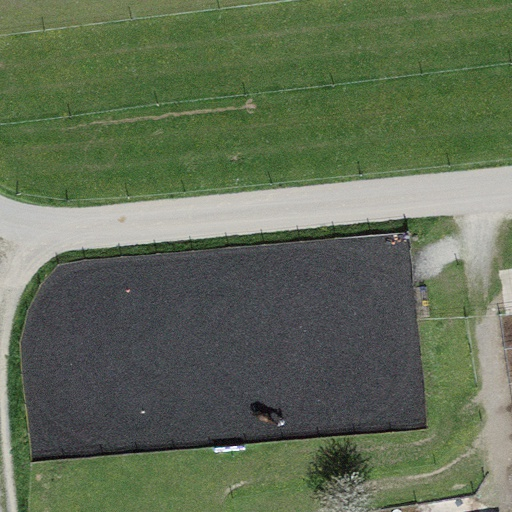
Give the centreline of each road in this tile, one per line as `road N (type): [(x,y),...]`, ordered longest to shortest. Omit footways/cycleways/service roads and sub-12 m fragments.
road 1 (unclassified): [(40,228),(511,179)]
road 2 (track): [(0,215),(40,228),(0,317)]
